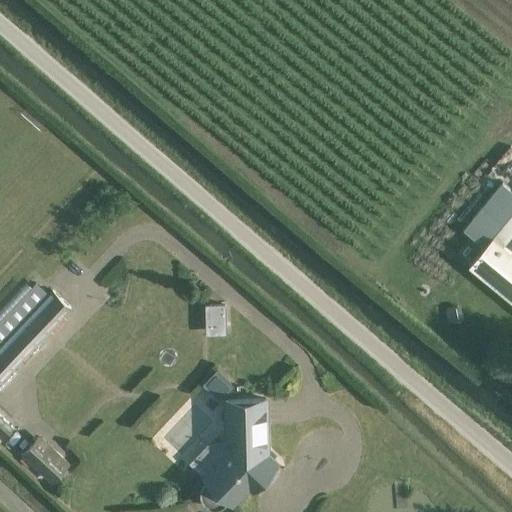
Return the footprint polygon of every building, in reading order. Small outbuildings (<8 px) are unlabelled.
[(511,189),(502,181),(463,229),(484,246),(469,265),(511,300),(511,189)] [(49,294),(36,282),(0,320),(0,386),(73,310),(52,291),(49,294)] [(206,336),(227,335),(226,303),(205,304),(206,336)] [(448,323),(463,320),(460,305),(445,308),(448,323)] [(267,399),(227,401),(228,427),(231,427),(232,439),(228,443),(232,446),(222,456),(227,461),(209,480),(210,481),(208,483),(204,488),(203,491),(203,495),(204,499),(206,503),(210,506),(214,507),(218,507),(222,504),(226,501),(228,499),(233,504),(250,486),(254,490),(258,486),(263,485),(268,482),(272,479),(274,476),(276,468),(278,465),(267,454),(267,399)] [(0,436),(3,439),(13,427),(0,415),(0,436)] [(39,434),(21,454),(52,483),(70,463),(39,434)]
